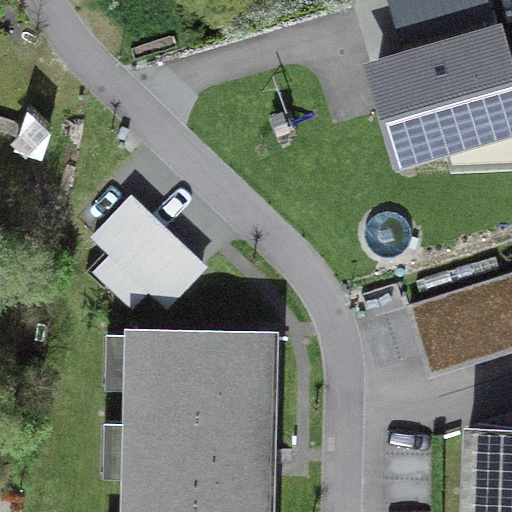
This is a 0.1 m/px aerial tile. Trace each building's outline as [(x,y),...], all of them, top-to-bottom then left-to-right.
[(395,162),(511,132),(511,66),(495,0),(388,0),(402,54),(370,62),(395,162)] [(197,274),(124,204),(92,236),(111,254),(96,270),(131,303),(146,288),(166,307),(197,274)] [(511,346),(511,276),(414,307),(434,370),(511,346)] [(274,323),(127,319),(122,511),(268,511),(270,465),(274,323)] [(511,511),(511,437),(455,434),(451,511),(511,511)]
